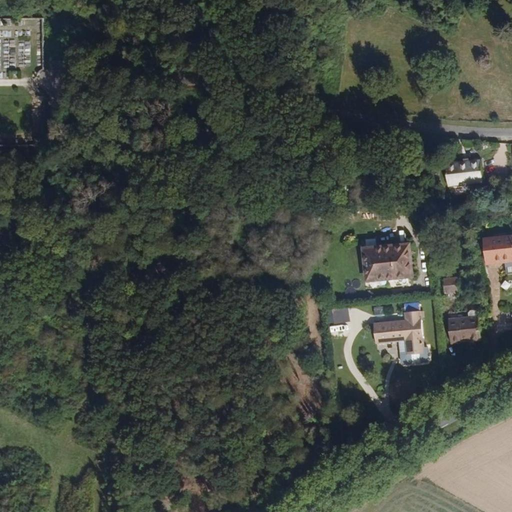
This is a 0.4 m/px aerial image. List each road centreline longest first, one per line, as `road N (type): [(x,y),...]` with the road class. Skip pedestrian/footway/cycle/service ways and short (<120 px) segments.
road 1 (residential): [(54,85),(511,132)]
road 2 (primary): [(304,511),(511,392)]
